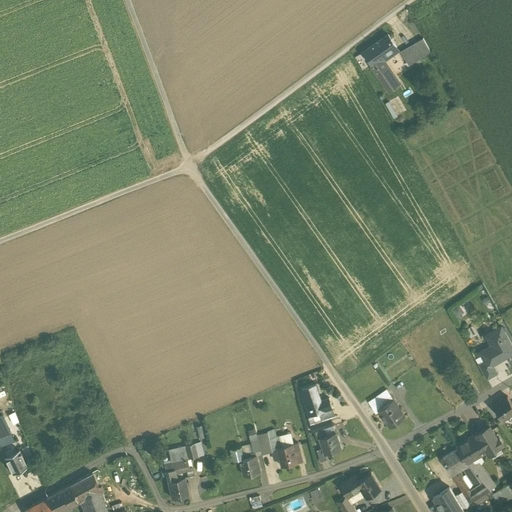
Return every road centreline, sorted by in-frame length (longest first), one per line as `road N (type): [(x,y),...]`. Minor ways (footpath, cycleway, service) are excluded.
road 1 (residential): [(384,451),(175,510),(140,453),(124,448),(6,511)]
road 2 (track): [(189,164),(0,241)]
road 3 (track): [(189,164),(127,0)]
road 4 (residential): [(511,380),(384,451)]
